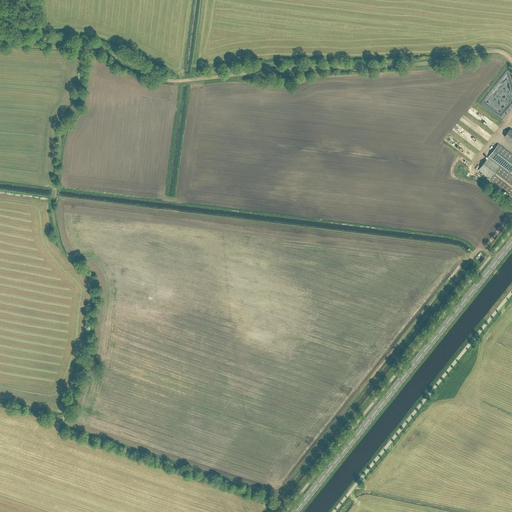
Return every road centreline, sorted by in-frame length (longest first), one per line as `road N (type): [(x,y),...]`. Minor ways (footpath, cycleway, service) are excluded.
road 1 (unclassified): [(511,61),(490,50),(432,62),(174,81),(82,47),(0,38)]
road 2 (track): [(64,417),(93,316),(93,287),(60,249),(53,210),(82,47)]
road 3 (primary): [(295,511),(511,242)]
road 4 (unclassified): [(333,511),(511,290)]
